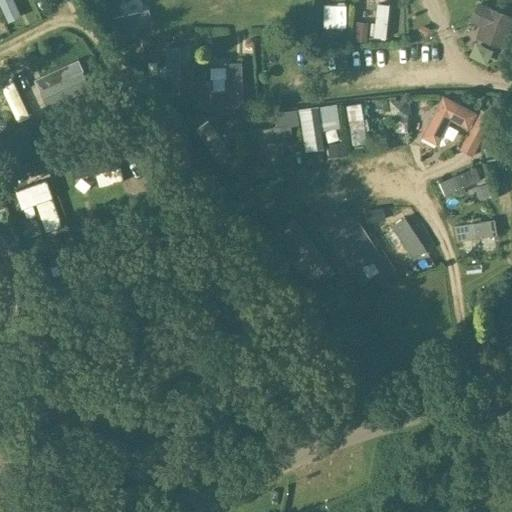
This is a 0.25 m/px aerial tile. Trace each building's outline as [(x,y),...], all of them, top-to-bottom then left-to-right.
[(15,0),(0,0),(0,5),(7,21),(22,15),(15,0)] [(145,0),(141,0),(122,3),(125,28),(149,24),(145,0)] [(385,38),(391,4),(378,2),(373,36),(385,38)] [(324,28),(346,28),(347,4),(324,3),(324,28)] [(369,40),(369,21),(355,20),(354,40),(369,40)] [(185,84),(186,45),(167,44),(166,84),(185,84)] [(244,61),(211,62),(212,107),(245,106),(244,61)] [(16,120),(26,116),(15,81),(5,84),(16,120)] [(474,154),(490,114),(440,94),(423,137),(440,144),(449,121),(469,129),(461,149),(474,154)] [(337,102),(275,111),(277,125),(258,128),(260,143),(292,138),(290,123),(302,122),(305,150),(326,147),(323,130),(341,127),(337,102)] [(346,104),(353,144),(368,141),(362,102),(346,104)] [(329,156),(346,153),(344,139),(326,143),(329,156)] [(485,143),(490,158),(502,154),(498,139),(485,143)] [(477,165),(439,180),(444,194),(482,178),(477,165)] [(100,185),(123,179),(120,167),(97,172),(100,185)] [(96,173),(74,176),(76,192),(99,188),(96,173)] [(46,181),(16,190),(21,206),(37,201),(46,230),(59,226),(46,181)] [(408,216),(384,229),(395,248),(406,242),(417,262),(429,256),(408,216)] [(335,235),(363,284),(391,268),(362,219),(335,235)] [(456,221),(457,238),(494,236),(493,219),(456,221)]
